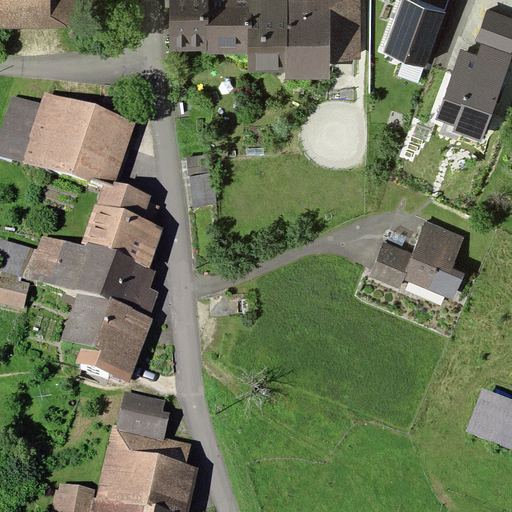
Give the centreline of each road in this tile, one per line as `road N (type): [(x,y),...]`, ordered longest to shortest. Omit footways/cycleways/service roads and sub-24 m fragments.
road 1 (residential): [(234,511),(197,399),(161,68)]
road 2 (residential): [(161,68),(0,63)]
